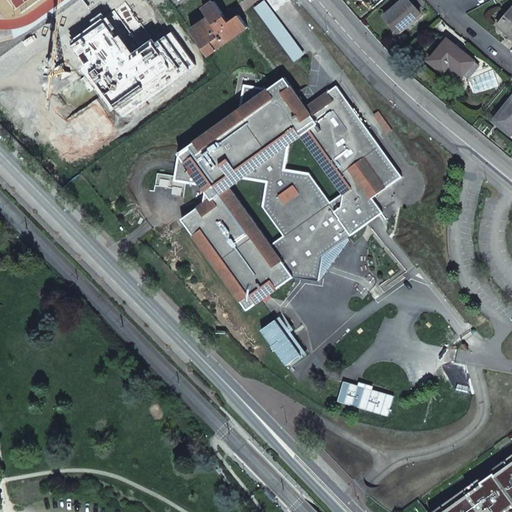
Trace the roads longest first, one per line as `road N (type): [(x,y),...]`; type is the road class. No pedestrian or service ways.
road 1 (secondary): [(340,511),(0,156)]
road 2 (tertiary): [(511,179),(359,54),(315,0)]
